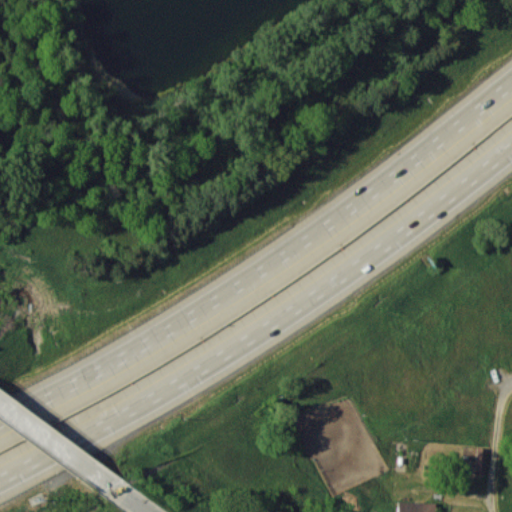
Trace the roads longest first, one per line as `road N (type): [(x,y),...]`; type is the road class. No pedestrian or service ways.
road 1 (motorway): [(511,79),(346,212),(239,285),(0,422)]
road 2 (motorway): [(0,479),(265,329),(511,144)]
road 3 (residential): [(0,398),(110,485)]
